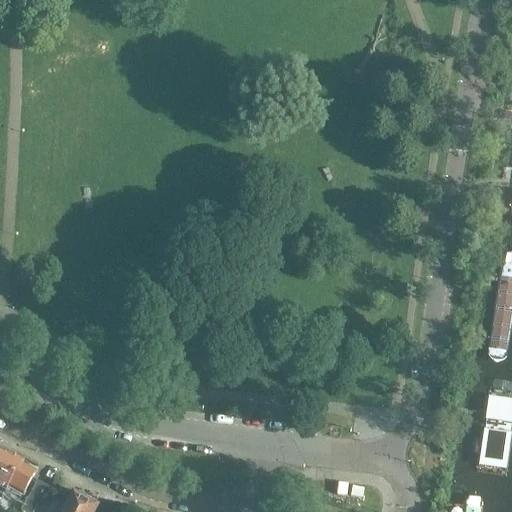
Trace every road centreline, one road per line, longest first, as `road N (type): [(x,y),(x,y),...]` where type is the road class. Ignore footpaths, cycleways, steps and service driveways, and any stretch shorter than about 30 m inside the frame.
road 1 (residential): [(392,458),(416,412),(482,0)]
road 2 (residential): [(0,411),(140,488),(198,501),(254,494),(267,479),(273,445)]
road 3 (unclassified): [(273,445),(130,423),(0,355)]
